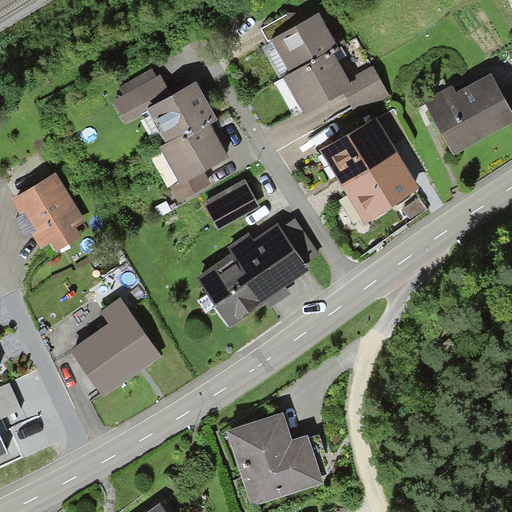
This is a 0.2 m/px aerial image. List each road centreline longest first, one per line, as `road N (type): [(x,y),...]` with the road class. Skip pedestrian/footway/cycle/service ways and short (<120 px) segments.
road 1 (tertiary): [(93,467),(357,293)]
road 2 (residential): [(194,45),(357,293)]
road 3 (track): [(412,254),(396,316),(370,350),(355,427),(381,511)]
road 4 (residential): [(0,272),(93,467)]
road 5 (tertiary): [(357,293),(511,187)]
